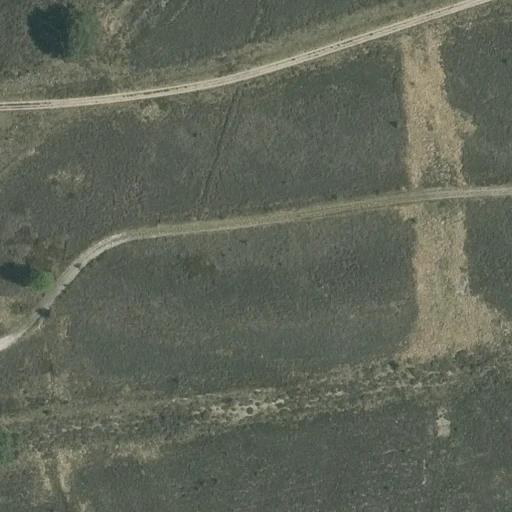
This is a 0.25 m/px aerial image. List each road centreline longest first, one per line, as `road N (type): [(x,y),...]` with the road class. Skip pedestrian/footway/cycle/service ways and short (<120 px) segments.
road 1 (unknown): [(511,187),(102,240),(0,343)]
road 2 (track): [(473,0),(191,88),(0,108)]
